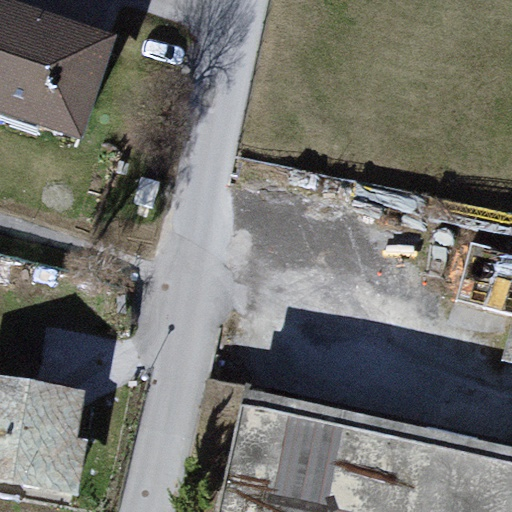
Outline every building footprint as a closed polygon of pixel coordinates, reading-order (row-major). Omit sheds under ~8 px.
[(98,42),(0,10),(0,96),(74,120),(98,42)] [(161,183),(141,178),(135,200),(155,205),(161,183)] [(511,252),(472,242),(458,299),(500,309),(511,261),(511,252)] [(0,384),(0,479),(62,489),(77,397),(0,384)] [(491,511),(503,459),(236,401),(212,511),(491,511)]
